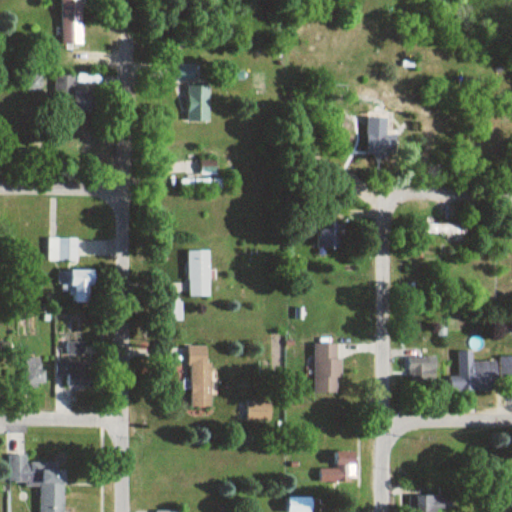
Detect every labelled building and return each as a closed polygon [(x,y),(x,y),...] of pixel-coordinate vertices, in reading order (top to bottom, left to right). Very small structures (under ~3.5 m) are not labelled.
[(60,0),(61,45),(81,45),(81,0),(60,0)] [(193,80),(193,65),(177,65),(177,80),(193,80)] [(91,95),(74,95),(74,76),(53,76),(53,102),(68,102),(68,115),(91,115),(91,95)] [(208,122),(208,87),(187,87),(187,122),(208,122)] [(395,155),(395,136),(385,136),(385,121),(367,122),(367,155),(395,155)] [(201,160),(201,175),(215,175),(215,160),(201,160)] [(209,180),(180,180),(180,190),(209,190),(209,180)] [(344,250),(344,224),(318,224),(318,250),(344,250)] [(420,224),(420,238),(465,238),(465,224),(420,224)] [(77,240),(57,240),(57,263),(77,263),(77,240)] [(188,298),(209,298),(209,252),(188,252),(188,298)] [(72,304),(89,304),(89,288),(93,288),(93,272),(58,272),(58,293),(72,293),(72,304)] [(68,343),(68,361),(56,361),(56,378),(68,378),(68,388),(89,388),(88,343),(68,343)] [(315,345),(315,394),(340,394),(340,345),(315,345)] [(211,409),(211,347),(190,347),(190,409),(211,409)] [(472,352),(459,352),(459,380),(452,380),(452,391),(496,391),(496,363),(472,363),(472,352)] [(410,358),(411,391),(436,390),(435,357),(410,358)] [(26,359),(26,388),(44,388),(44,359),(26,359)] [(270,421),(270,404),(248,404),(248,421),(270,421)] [(354,453),(336,453),(336,470),(319,470),(319,483),(354,483),(354,453)] [(63,511),(64,472),(43,472),(43,465),(27,464),(27,457),(10,456),(10,486),(38,486),(37,511),(63,511)] [(411,495),(411,511),(455,511),(455,494),(411,495)]
